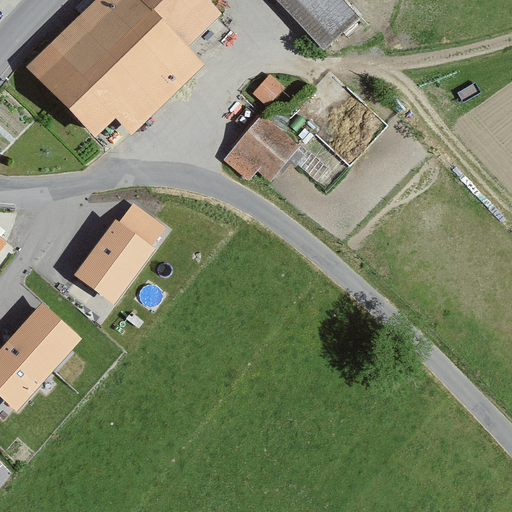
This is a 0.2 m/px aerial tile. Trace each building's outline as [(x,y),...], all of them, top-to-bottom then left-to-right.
[(217,12),(205,0),(96,0),(30,64),(114,149),(205,60),(186,41),(217,12)] [(365,27),(338,0),(286,0),(339,53),(365,27)] [(271,102),(284,80),(267,71),(254,93),(271,102)] [(298,149),(264,121),(231,161),(265,189),(298,149)] [(154,249),(115,220),(74,276),(113,305),(154,249)] [(81,339),(42,304),(0,351),(0,396),(17,411),(81,339)]
